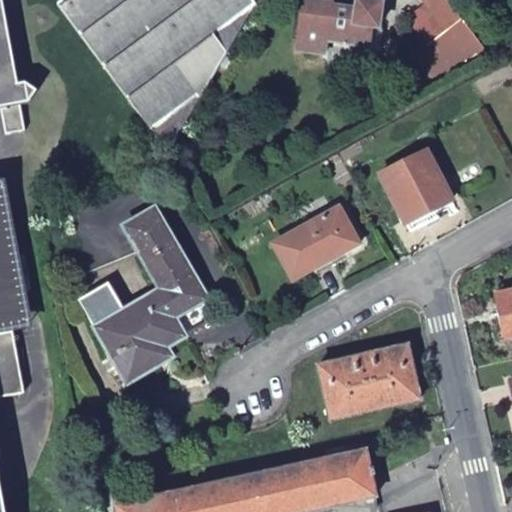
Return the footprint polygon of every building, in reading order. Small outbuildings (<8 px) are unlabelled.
[(0,0),(0,107),(2,107),(7,132),(25,129),(20,104),(26,103),(34,92),(23,84),(16,86),(0,0)] [(57,0),(54,2),(166,150),(256,5),(251,0),(57,0)] [(326,41),(352,45),(351,56),(366,58),(368,58),(370,58),(372,57),(373,56),(375,56),(376,55),(378,54),(379,52),(379,50),(380,49),(383,32),(377,32),(381,4),(357,0),(356,10),(331,6),(332,0),(305,0),(298,43),(305,53),(323,55),(326,41)] [(445,32),(464,24),(445,0),(422,0),(426,5),(445,32)] [(427,44),(428,45),(445,32),(426,5),(407,17),(427,44)] [(480,45),(464,24),(445,32),(428,45),(427,44),(416,53),(435,79),(480,45)] [(459,213),(426,153),(379,180),(411,234),(437,221),(436,219),(449,212),(451,217),(459,213)] [(0,396),(23,392),(12,332),(0,333),(0,248),(12,247),(0,189),(0,396)] [(119,222),(133,247),(155,284),(172,315),(202,297),(150,205),(119,222)] [(358,249),(338,214),(295,238),(296,241),(276,253),(295,286),(315,273),(316,274),(358,249)] [(12,247),(0,248),(0,333),(12,332),(26,329),(21,300),(12,247)] [(164,343),(182,332),(172,315),(155,284),(95,320),(128,377),(169,351),(164,343)] [(511,339),(511,295),(497,298),(499,312),(496,313),(503,342),(511,339)] [(425,402),(415,352),(352,364),(323,370),(334,421),(425,402)] [(374,479),(369,454),(133,502),(119,505),(120,511),(312,511),(323,510),(378,499),(374,479)]
